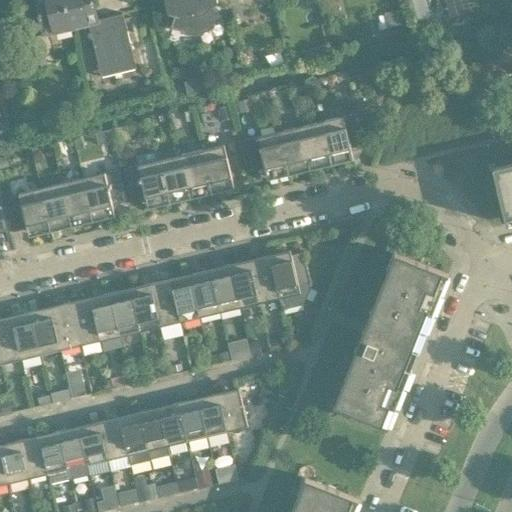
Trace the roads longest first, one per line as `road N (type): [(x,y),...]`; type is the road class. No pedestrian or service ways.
road 1 (residential): [(0,280),(378,189)]
road 2 (residential): [(386,511),(468,298),(489,265)]
road 3 (unclassified): [(489,265),(428,194),(408,184),(378,189)]
road 4 (secondary): [(511,404),(459,511)]
